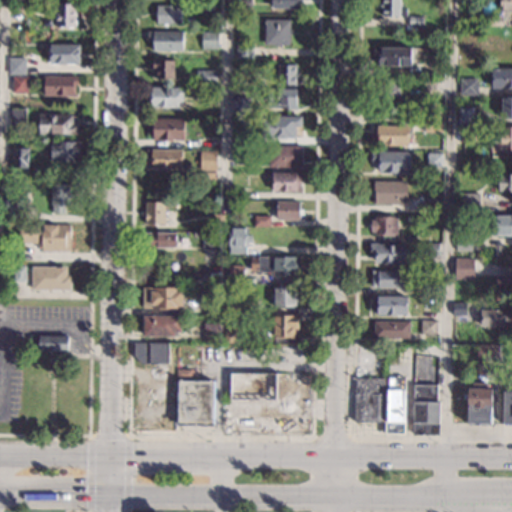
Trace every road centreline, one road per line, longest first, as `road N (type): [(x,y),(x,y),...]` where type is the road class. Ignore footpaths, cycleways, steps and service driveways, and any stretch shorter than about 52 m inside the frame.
road 1 (residential): [(111,511),(117,0)]
road 2 (residential): [(335,461),(342,0)]
road 3 (primary): [(335,461),(0,452)]
road 4 (primary): [(0,492),(334,494)]
road 5 (primary): [(511,461),(335,461)]
